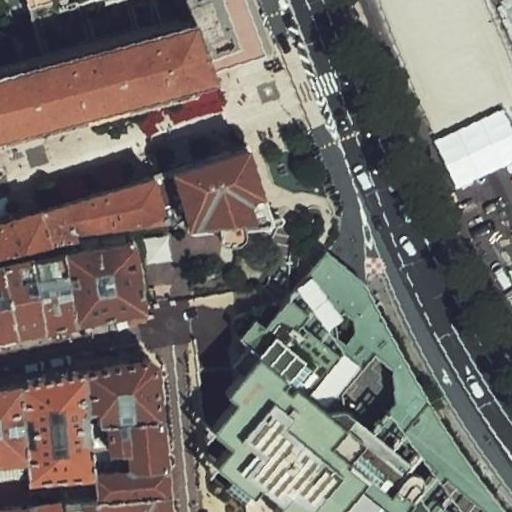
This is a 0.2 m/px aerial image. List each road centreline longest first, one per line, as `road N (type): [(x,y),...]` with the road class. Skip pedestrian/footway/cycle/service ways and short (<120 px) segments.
road 1 (residential): [(0,360),(176,330),(191,511)]
road 2 (secondary): [(422,292),(394,243),(307,0)]
road 3 (secondary): [(511,477),(427,344),(422,292)]
road 4 (secondary): [(511,424),(422,292)]
